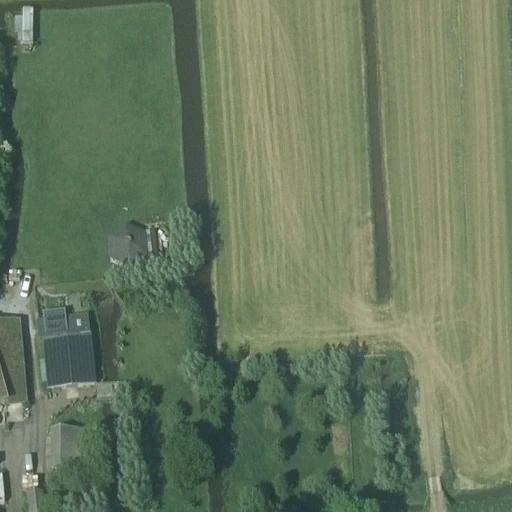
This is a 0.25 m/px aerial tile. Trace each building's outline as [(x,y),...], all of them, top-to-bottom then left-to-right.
[(23,44),(32,44),(30,18),(21,19),(23,44)] [(128,275),(146,262),(146,240),(125,230),(106,243),(108,266),(128,275)] [(38,344),(41,344),(46,393),(94,388),(89,338),(88,338),(86,318),(35,324),(38,344)] [(0,408),(24,406),(17,326),(0,327),(0,408)] [(50,475),(88,472),(85,435),(48,438),(50,475)] [(38,496),(26,498),(27,511),(44,511),(43,497),(38,497),(38,496)]
